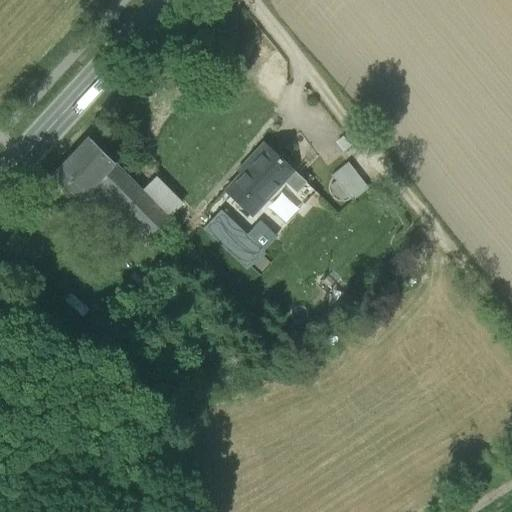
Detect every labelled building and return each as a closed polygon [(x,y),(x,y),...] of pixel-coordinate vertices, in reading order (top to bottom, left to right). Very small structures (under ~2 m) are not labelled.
[(142,193),(87,138),(51,176),(79,202),(87,194),(94,186),(105,196),(97,204),(117,225),(125,217),(135,227),(147,239),(168,219),(167,218),(142,193)] [(292,172),(262,144),(252,156),(255,159),(224,192),(250,216),(253,213),(256,214),(259,211),(258,208),(292,172)] [(368,189),(347,163),(331,176),(351,202),(368,189)] [(181,204),(156,179),(142,193),(167,218),(181,204)] [(94,186),(87,194),(97,204),(105,196),(94,186)] [(258,222),(245,235),(219,211),(202,229),(246,270),(276,238),(258,222)] [(135,227),(125,217),(117,225),(127,235),(135,227)]
